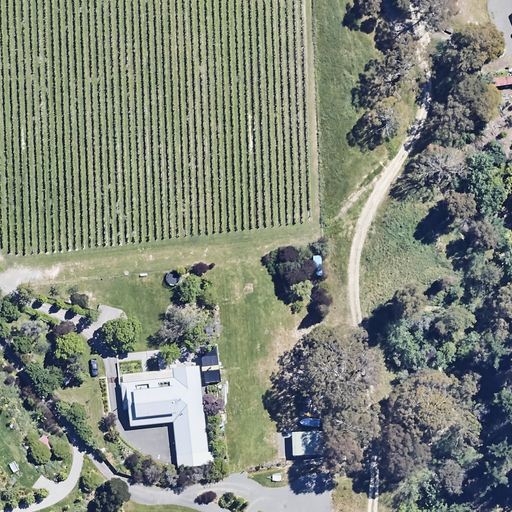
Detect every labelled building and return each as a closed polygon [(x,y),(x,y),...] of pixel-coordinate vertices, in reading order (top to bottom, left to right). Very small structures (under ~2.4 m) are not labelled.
[(312,257),(313,278),(322,278),(322,257),(312,257)] [(199,365),(120,373),(121,383),(119,383),(122,411),(128,411),(130,426),(171,423),(174,456),(206,454),(199,365)] [(325,431),(291,431),(291,455),(325,456),(325,431)] [(55,451),(41,435),(33,443),(43,455),(45,453),(49,457),(55,451)] [(324,491),(315,493),(317,511),(321,511),(326,511),(324,491)]
